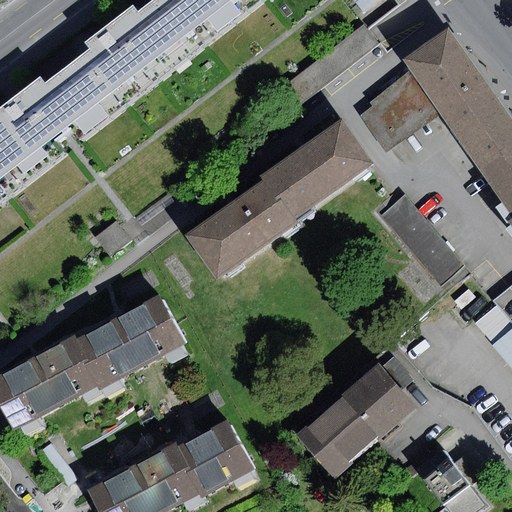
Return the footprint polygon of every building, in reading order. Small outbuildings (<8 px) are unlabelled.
[(108,119),(207,45),(173,0),(155,0),(139,13),(133,6),(110,23),(85,42),(90,49),(67,66),(108,119)] [(173,0),(207,45),(266,0),(173,0)] [(355,0),(365,12),(379,0),(355,0)] [(372,36),(362,24),(283,87),(299,106),(378,44),(372,36)] [(441,114),(459,139),(505,106),(481,73),(447,28),(401,61),(409,72),(441,114)] [(0,185),(8,195),(108,119),(67,66),(46,83),(41,77),(16,96),(0,107),(0,185)] [(441,114),(409,72),(369,101),(373,107),(361,116),(388,153),(441,114)] [(511,115),(505,106),(459,139),(511,211),(511,115)] [(265,179),(294,219),(372,163),(341,120),(263,176),(265,179)] [(265,179),(185,235),(218,280),(297,224),(294,219),(265,179)] [(465,265),(406,195),(381,216),(441,286),(465,265)] [(169,196),(137,220),(142,226),(174,203),(169,196)] [(117,222),(95,237),(110,257),(131,242),(117,222)] [(511,286),(492,300),(497,307),(476,323),(511,371),(511,286)] [(76,340),(100,385),(102,389),(187,344),(162,295),(76,340)] [(75,336),(0,375),(0,406),(12,430),(100,385),(76,340),(75,336)] [(378,364),(298,435),(334,476),(414,406),(378,364)] [(229,420),(178,447),(203,493),(205,497),(256,470),(229,420)] [(50,444),(41,452),(69,486),(78,478),(50,444)] [(176,444),(88,491),(99,511),(166,511),(203,493),(178,447),(176,444)] [(478,511),(487,506),(444,449),(418,469),(451,511),(478,511)]
